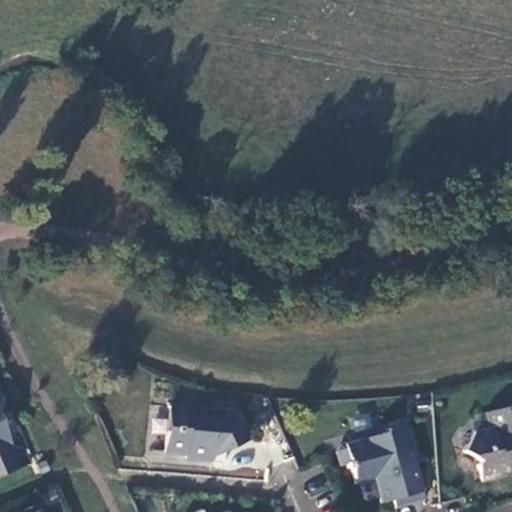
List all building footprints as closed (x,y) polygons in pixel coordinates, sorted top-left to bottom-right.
[(0,475),(29,463),(23,449),(12,447),(0,420),(0,405),(2,401),(0,397),(0,475)] [(511,406),(484,413),(488,428),(473,432),(462,450),(479,460),(476,465),(480,482),(503,476),(502,472),(511,469),(511,406)] [(165,432),(163,451),(185,453),(185,457),(212,460),(212,454),(221,450),(222,452),(249,439),(237,412),(172,407),(171,427),(165,432)] [(374,477),(374,480),(380,503),(393,499),(395,508),(424,500),(416,470),(412,468),(408,452),(413,450),(407,427),(386,429),(382,434),(368,438),(365,443),(360,440),(339,446),(335,451),(339,466),(349,463),(353,479),(369,475),(374,477)] [(353,479),(355,485),(374,480),(374,477),(369,475),(353,479)]
